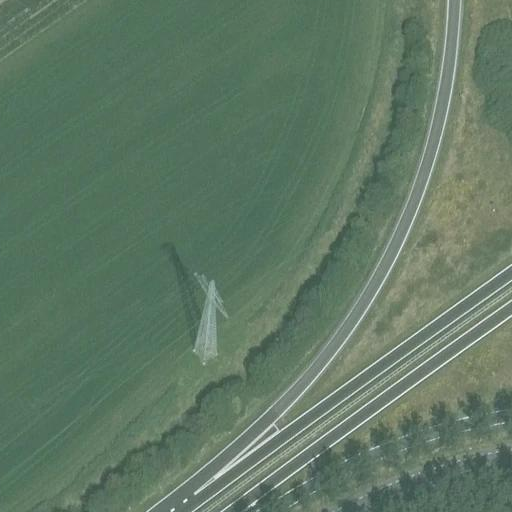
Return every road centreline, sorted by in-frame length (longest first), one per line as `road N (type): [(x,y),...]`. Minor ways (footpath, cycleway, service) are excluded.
road 1 (trunk): [(453,0),(441,113),(377,279),(341,338),(197,501)]
road 2 (trunk): [(511,274),(197,501)]
road 3 (trunk): [(231,511),(511,307)]
road 4 (trunk): [(265,511),(372,456),(511,414)]
road 5 (unclassified): [(348,511),(442,472),(511,456)]
